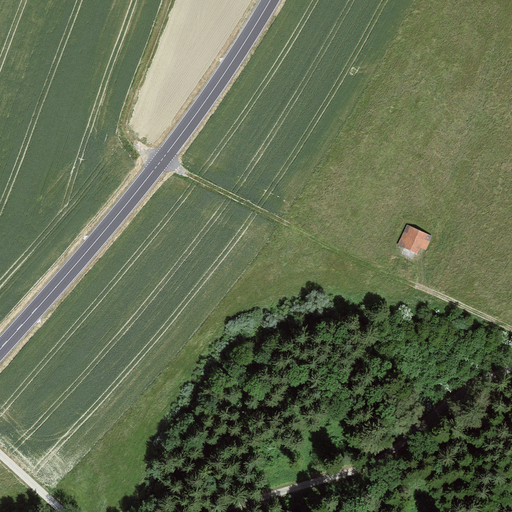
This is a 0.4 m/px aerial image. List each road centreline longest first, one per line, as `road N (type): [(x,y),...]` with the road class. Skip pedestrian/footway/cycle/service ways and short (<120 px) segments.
road 1 (secondary): [(268,0),(114,221),(0,345)]
road 2 (track): [(511,328),(160,161)]
road 3 (track): [(208,511),(387,454),(459,392),(511,365)]
